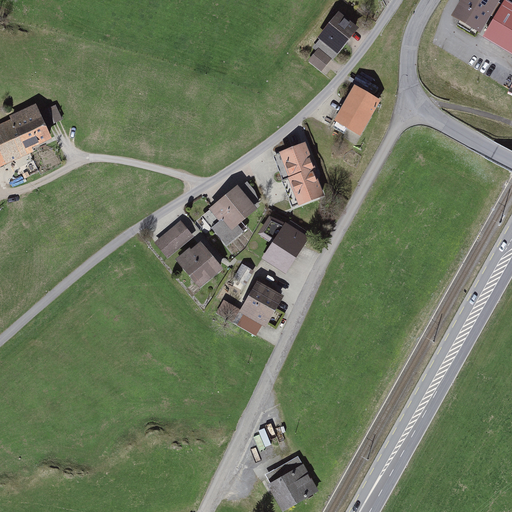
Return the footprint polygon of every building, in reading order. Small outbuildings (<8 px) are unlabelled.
[(497,0),(458,0),(451,14),(480,30),(497,0)] [(511,2),(508,0),(504,0),(483,35),(511,52),(511,2)] [(341,18),(321,41),(338,56),(358,32),(341,18)] [(330,61),(321,54),(313,64),(322,71),(330,61)] [(382,103),(357,89),(336,125),(362,139),(382,103)] [(32,149),(52,140),(36,105),(9,117),(10,120),(0,124),(0,168),(33,153),(32,149)] [(62,120),(55,105),(40,112),(47,127),(62,120)] [(307,148),(282,157),(301,206),(326,197),(307,148)] [(257,211),(240,191),(213,213),(230,233),(257,211)] [(259,231),(270,238),(282,218),(271,211),(259,231)] [(194,237),(181,221),(154,243),(168,259),(194,237)] [(305,246),(285,233),(266,261),(286,274),(305,246)] [(190,249),(176,261),(199,289),(223,270),(201,242),(191,250),(190,249)] [(282,300),(259,287),(244,316),(267,328),(282,300)] [(238,311),(227,305),(221,315),(232,321),(238,311)] [(304,470),(273,488),(286,510),(317,492),(304,470)]
